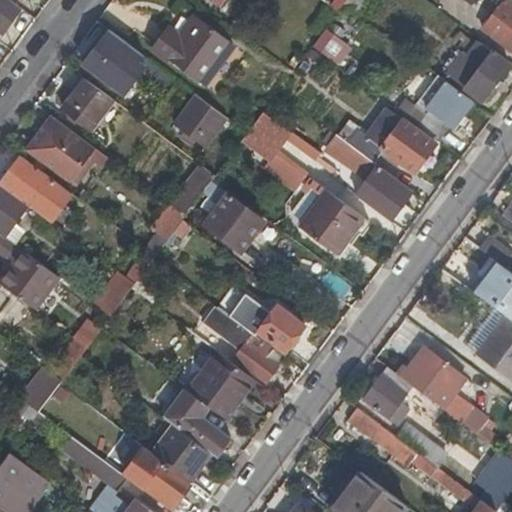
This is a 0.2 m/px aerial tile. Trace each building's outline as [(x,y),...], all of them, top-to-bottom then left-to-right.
[(334,0),(325,12),(332,18),(339,9),(345,0),(334,0)] [(345,0),(339,9),(352,19),(365,0),(345,0)] [(467,12),(475,0),(453,0),(452,1),(467,12)] [(511,0),(498,0),(511,10),(511,0)] [(0,36),(16,14),(0,2),(0,36)] [(511,14),(498,4),(478,31),(511,56),(511,14)] [(230,50),(190,19),(175,38),(167,32),(151,53),(199,90),(230,50)] [(323,36),(310,53),(322,62),(335,45),(323,36)] [(139,60),(107,37),(82,71),(114,95),(139,60)] [(509,68),(472,41),(445,77),(482,104),(509,68)] [(169,83),(146,66),(141,72),(164,90),(169,83)] [(411,108),(423,116),(444,88),(433,79),(411,108)] [(111,106),(82,84),(61,113),(89,134),(111,106)] [(470,107),(444,88),(423,116),(444,133),(448,135),(470,107)] [(223,123),(194,101),(170,132),(182,141),(178,146),(190,156),(194,150),(199,154),(223,123)] [(444,133),(423,116),(412,132),(433,148),(444,133)] [(358,141),(348,155),(366,168),(369,171),(379,157),(410,180),(430,153),(382,118),(362,144),(358,141)] [(47,124),(25,154),(74,190),(97,157),(89,151),(87,154),(47,124)] [(264,153),(243,138),(237,147),(257,162),(264,153)] [(337,167),(347,154),(337,147),(328,160),(337,167)] [(366,168),(348,155),(347,154),(337,167),(364,186),(352,202),(385,226),(403,201),(363,172),(366,168)] [(18,163),(0,188),(0,191),(23,208),(29,213),(49,186),(18,163)] [(167,209),(182,220),(197,199),(205,189),(207,186),(211,181),(194,168),(165,207),(167,209)] [(205,189),(197,199),(220,215),(227,206),(205,189)] [(0,241),(11,249),(22,234),(10,225),(23,208),(0,191),(0,241)] [(358,225),(322,198),(295,234),(330,261),(358,225)] [(227,206),(220,215),(211,227),(225,237),(233,244),(249,222),(227,206)] [(177,226),(182,220),(167,209),(148,234),(155,239),(142,255),(151,261),(164,244),(177,226)] [(249,222),(233,244),(230,248),(243,258),(253,245),(248,241),(257,228),(249,222)] [(188,234),(177,226),(164,244),(174,252),(188,234)] [(233,244),(225,237),(221,242),(230,248),(233,244)] [(0,262),(3,264),(13,250),(11,249),(0,241),(0,262)] [(483,244),(474,256),(498,273),(507,261),(483,244)] [(9,269),(0,280),(0,289),(1,290),(35,315),(58,284),(13,250),(3,264),(9,269)] [(120,281),(131,289),(135,282),(148,265),(151,261),(142,255),(137,251),(128,263),(131,266),(120,281)] [(474,256),(469,253),(451,278),(483,301),(501,276),(498,273),(474,256)] [(318,261),(307,276),(327,291),(338,276),(318,261)] [(89,307),(107,320),(127,293),(131,289),(120,281),(113,275),(89,307)] [(511,283),(505,279),(499,288),(508,295),(505,299),(511,303),(511,283)] [(131,289),(127,293),(147,308),(156,297),(135,282),(131,289)] [(229,317),(256,336),(272,314),(246,294),(229,317)] [(230,319),(220,311),(215,318),(225,326),(230,319)] [(302,332),(274,311),(272,314),(256,336),(284,357),(302,332)] [(511,332),(498,323),(470,361),(504,387),(511,376),(511,332)] [(283,365),(232,327),(220,343),(239,357),(232,366),(264,389),(283,365)] [(76,362),(84,351),(67,339),(55,356),(59,359),(71,368),(76,362)] [(419,352),(397,383),(409,392),(422,402),(445,371),(419,352)] [(248,383),(212,357),(183,397),(198,408),(219,423),(248,383)] [(47,375),(48,376),(59,384),(71,368),(59,359),(47,375)] [(86,370),(76,362),(71,368),(59,384),(56,389),(67,397),(86,370)] [(397,383),(383,373),(378,380),(404,398),(409,392),(397,383)] [(56,389),(59,384),(48,376),(32,398),(43,406),(56,389)] [(172,409),(183,387),(166,379),(155,401),(172,409)] [(404,398),(378,380),(359,405),(385,424),(404,398)] [(198,408),(183,397),(161,426),(169,432),(177,438),(190,419),(198,408)] [(43,406),(32,398),(24,409),(25,410),(35,417),(43,406)] [(13,447),(35,417),(25,410),(3,440),(13,447)] [(380,434),(353,414),(343,428),(370,448),(380,434)] [(190,419),(177,438),(207,460),(212,464),(227,446),(190,419)] [(169,432),(161,426),(159,425),(140,451),(143,454),(149,459),(169,432)] [(402,430),(392,443),(415,460),(426,468),(434,473),(443,460),(402,430)] [(177,438),(169,432),(149,459),(161,467),(187,487),(207,460),(177,438)] [(392,443),(380,434),(370,448),(405,474),(415,460),(392,443)] [(122,481),(65,439),(55,451),(101,485),(81,511),(140,511),(133,506),(128,511),(124,511),(108,500),(122,481)] [(149,459),(143,454),(122,481),(163,511),(173,511),(188,493),(158,470),(161,467),(149,459)] [(505,499),(511,489),(511,467),(506,464),(497,457),(480,480),(505,499)] [(5,458),(0,464),(0,511),(8,511),(33,479),(5,458)] [(427,482),(434,473),(426,468),(420,477),(427,482)] [(464,510),(475,511),(479,506),(434,473),(427,482),(464,510)] [(400,511),(353,477),(327,511),(400,511)]
